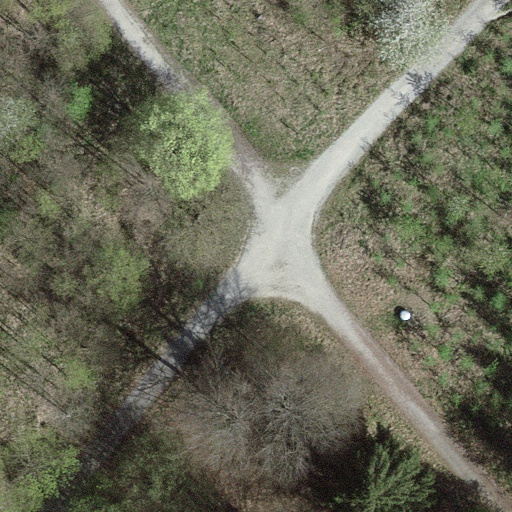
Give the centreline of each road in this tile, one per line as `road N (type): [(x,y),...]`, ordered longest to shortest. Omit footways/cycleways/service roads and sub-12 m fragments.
road 1 (track): [(52,511),(269,230),(502,0)]
road 2 (track): [(108,0),(195,108),(269,230),(505,511)]
